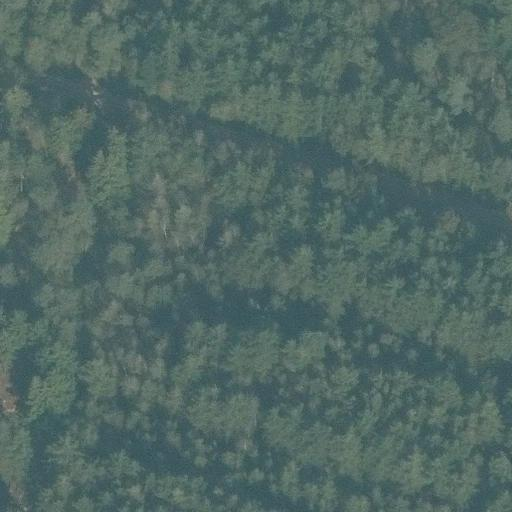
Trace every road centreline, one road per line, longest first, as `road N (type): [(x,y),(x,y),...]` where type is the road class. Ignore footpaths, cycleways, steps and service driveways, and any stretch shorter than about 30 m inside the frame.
road 1 (track): [(0,67),(511,228)]
road 2 (track): [(37,511),(141,112)]
road 3 (track): [(474,511),(511,357)]
